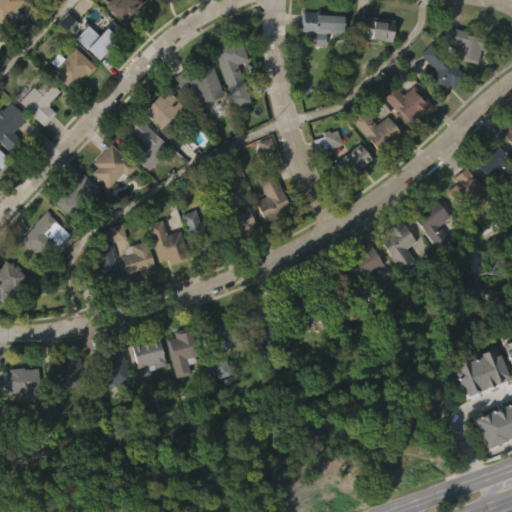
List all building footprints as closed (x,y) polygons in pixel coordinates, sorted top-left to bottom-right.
[(0,0),(23,0),(25,1),(17,9),(23,15),(15,23),(9,17),(2,25),(0,22),(0,0)] [(47,6),(40,0),(16,0),(8,10),(27,28),(47,6)] [(133,19),(128,24),(106,5),(110,0),(141,0),(146,4),(133,19)] [(133,0),(143,16),(160,7),(157,2),(159,0),(133,0)] [(314,10),(344,12),(343,30),(325,29),(325,32),(299,30),(301,11),(314,11),(314,10)] [(0,51),(19,31),(0,13),(0,51)] [(366,16),(393,19),(390,38),(386,37),(385,40),(351,35),(353,16),(365,17),(366,16)] [(116,29),(109,24),(100,36),(123,53),(139,32),(123,20),(116,29)] [(125,32),(99,61),(81,45),(84,43),(78,37),(87,27),(92,32),(94,30),(100,35),(113,21),(125,32)] [(490,36),(486,51),(482,50),(479,64),(457,59),(460,45),(443,41),(446,26),(490,36)] [(244,82),(228,88),(213,47),(240,37),(249,61),(238,65),(244,82)] [(339,42),(298,41),(297,62),(311,62),(310,75),(326,76),(326,62),(338,62),(339,42)] [(466,76),(455,88),(451,84),(443,92),(427,76),(435,69),(421,54),(433,42),(466,76)] [(359,68),(387,71),(389,50),(350,46),(349,60),(359,61),(359,68)] [(75,47),(94,64),(72,89),(53,73),(57,68),(51,62),(59,53),(65,58),(75,47)] [(93,65),(83,56),(70,68),(92,90),(119,64),(107,52),(93,65)] [(479,67),(441,56),(437,70),(454,76),(451,89),(471,94),(479,67)] [(213,64),(224,95),(219,97),(226,114),(216,118),(210,101),(199,106),(192,88),(184,92),(174,77),(187,69),(190,73),(213,64)] [(208,77),(229,138),(246,132),(232,94),(243,91),(235,68),(208,77)] [(428,98),(420,107),(437,123),(444,115),(446,117),(457,105),(425,74),(414,85),(428,98)] [(42,95),(67,119),(89,95),(70,77),(59,89),(53,83),(42,95)] [(47,79),(60,91),(49,104),(51,105),(49,106),(56,113),(44,127),(33,117),(35,115),(16,97),(29,83),(37,90),(47,79)] [(393,84),(404,95),(414,85),(436,107),(422,121),(417,117),(410,124),(382,95),(393,84)] [(168,91),(182,104),(180,107),(189,115),(184,120),(186,121),(169,140),(157,129),(159,126),(142,110),(158,94),(162,97),(168,91)] [(171,104),(178,129),(189,125),(192,136),(218,130),(209,94),(171,104)] [(9,101),(26,117),(12,132),(22,142),(11,154),(0,142),(0,109),(1,110),(9,101)] [(15,134),(39,156),(51,143),(42,135),(55,121),(40,107),(15,134)] [(364,111),(375,124),(385,115),(401,135),(379,154),(351,119),(363,110),(364,111)] [(408,116),(397,126),(387,114),(376,124),(407,157),(428,137),(408,116)] [(511,144),(499,129),(511,118),(511,144)] [(178,137),(164,123),(158,129),(154,125),(139,140),(156,158),(178,137)] [(340,143),(316,151),(312,139),(336,129),(340,143)] [(0,136),(0,177),(4,181),(16,169),(8,162),(22,148),(5,131),(0,136)] [(135,166),(125,176),(124,175),(120,180),(117,180),(115,178),(106,188),(89,172),(95,166),(91,162),(109,142),(135,166)] [(396,164),(383,146),(370,155),(360,142),(349,150),(371,182),(396,164)] [(360,168),(351,175),(346,169),(343,172),(334,162),(356,143),(370,159),(360,168)] [(496,145),(511,161),(511,165),(506,171),(503,167),(490,181),(470,161),(480,150),(483,153),(493,143),(496,145)] [(162,175),(132,145),(120,157),(138,175),(127,185),(143,201),(157,188),(153,184),(162,175)] [(337,174),(332,159),(317,164),(318,166),(308,170),(312,182),(337,174)] [(253,172),(258,184),(270,180),(265,167),(253,172)] [(489,198),(476,210),(474,208),(468,213),(461,206),(458,208),(444,192),(454,182),(450,177),(462,167),(489,198)] [(293,214),(278,222),(275,217),(264,223),(254,203),(265,197),(255,179),(271,171),(293,214)] [(367,190),(355,174),(332,190),(344,207),(367,190)] [(83,201),(103,219),(118,203),(122,207),(131,197),(108,175),(83,201)] [(469,194),(483,209),(505,190),(491,175),(469,194)] [(229,196),(236,211),(248,206),(259,231),(246,237),(244,233),(231,239),(214,202),(229,195),(229,196)] [(432,198),(447,216),(437,225),(441,229),(450,221),(455,227),(446,235),(450,241),(438,251),(406,212),(414,206),(417,210),(432,198)] [(452,212),(441,221),(455,239),(478,220),(460,198),(448,208),(452,212)] [(95,220),(77,204),(51,234),(69,250),(95,220)] [(250,232),(261,255),(287,242),(270,207),(254,214),(260,227),(250,232)] [(67,234),(56,246),(52,242),(40,255),(30,246),(28,248),(20,240),(46,209),(55,221),(68,233),(67,234)] [(197,210),(203,227),(216,222),(224,244),(210,249),(211,252),(197,257),(182,215),(197,210)] [(161,219),(165,234),(179,230),(188,259),(169,265),(167,258),(157,261),(146,224),(161,219)] [(415,263),(400,273),(376,239),(384,234),(382,231),(399,219),(414,241),(404,247),(415,263)] [(432,255),(443,247),(430,229),(407,247),(433,281),(445,272),(432,255)] [(221,245),(230,265),(251,256),(243,236),(221,245)] [(176,245),(183,265),(199,260),(193,239),(176,245)] [(154,270),(140,274),(139,270),(125,274),(120,256),(124,255),(123,251),(126,246),(146,240),(154,270)] [(15,270),(32,286),(43,274),(49,280),(64,264),(41,242),(15,270)] [(380,287),(367,296),(345,261),(354,255),(352,251),(368,242),(382,265),(371,272),(380,287)] [(118,281),(78,289),(75,276),(82,274),(79,264),(98,260),(96,250),(110,246),(118,281)] [(152,292),(163,290),(164,295),(180,291),(173,262),(161,265),(158,251),(143,255),(152,292)] [(410,272),(397,252),(372,267),(396,304),(410,294),(400,278),(410,272)] [(0,265),(5,260),(25,274),(16,287),(14,286),(1,303),(0,302),(0,265)] [(336,265),(349,288),(337,294),(336,291),(333,293),(336,298),(340,296),(347,310),(345,311),(348,315),(339,320),(337,316),(333,318),(309,275),(318,269),(321,274),(336,265)] [(117,286),(121,304),(135,300),(136,304),(150,300),(142,271),(126,276),(128,283),(117,286)] [(106,276),(90,280),(92,290),(81,293),(86,313),(113,306),(106,276)] [(368,301),(376,297),(368,276),(345,285),(360,323),(375,318),(368,301)] [(306,329),(294,335),(277,298),(287,293),(285,289),(300,281),(313,308),(302,313),(309,328),(306,329)] [(7,328),(21,304),(0,291),(0,324),(7,328)] [(267,343),(255,348),(238,308),(263,298),(272,320),(259,325),(267,343)] [(326,323),(337,320),(331,298),(319,302),(326,323)] [(240,339),(222,344),(221,340),(210,343),(204,324),(218,320),(217,317),(232,312),(240,339)] [(189,374),(173,378),(164,339),(174,336),(172,331),(192,326),(198,354),(193,356),(194,362),(186,364),(189,374)] [(241,339),(254,376),(270,370),(257,333),(241,339)] [(164,365),(145,371),(144,366),(136,368),(129,343),(156,336),(164,365)] [(511,338),(501,343),(511,372),(511,338)] [(127,373),(94,383),(87,358),(108,352),(107,349),(120,345),(127,373)] [(210,379),(226,379),(225,351),(209,351),(210,379)] [(160,370),(170,409),(186,405),(182,389),(192,386),(185,358),(169,362),(170,367),(160,370)] [(133,398),(140,396),(142,401),(161,396),(154,367),(126,375),(133,398)] [(511,367),(498,373),(508,403),(511,401),(511,367)] [(125,411),(117,379),(96,384),(105,416),(125,411)] [(43,393),(45,420),(78,419),(76,392),(43,393)] [(33,399),(0,399),(0,422),(18,422),(18,430),(34,430),(33,399)]
